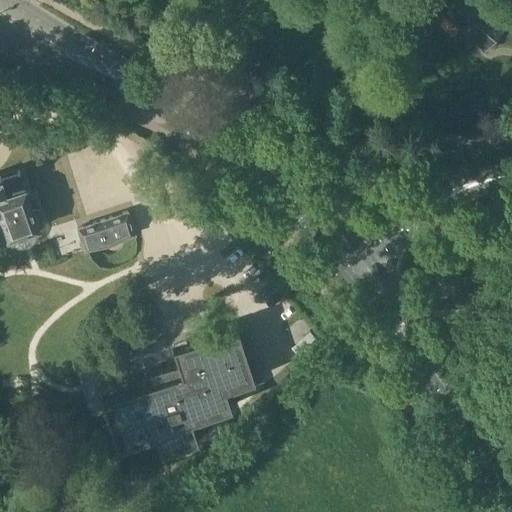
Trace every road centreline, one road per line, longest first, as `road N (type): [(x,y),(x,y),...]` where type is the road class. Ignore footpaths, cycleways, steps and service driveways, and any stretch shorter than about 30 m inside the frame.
road 1 (primary): [(342,268),(511,487)]
road 2 (primary): [(511,455),(369,260)]
road 3 (primary): [(179,109),(303,221),(342,268)]
road 4 (primary): [(351,238),(256,144),(179,109)]
road 5 (tertiary): [(478,182),(395,208),(351,238)]
road 6 (tertiary): [(369,260),(478,182)]
